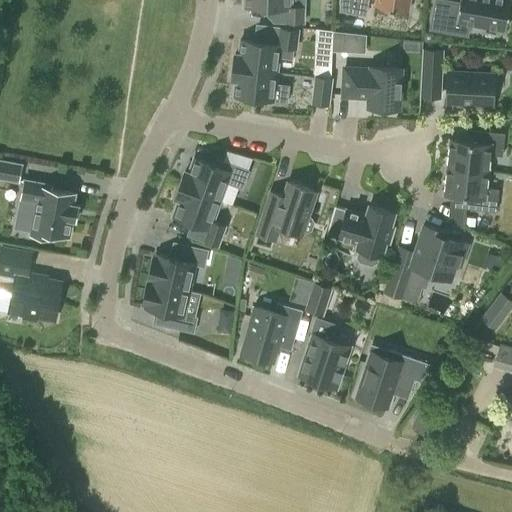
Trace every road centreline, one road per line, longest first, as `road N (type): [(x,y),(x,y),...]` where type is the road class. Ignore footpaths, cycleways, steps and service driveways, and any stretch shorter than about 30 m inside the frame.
road 1 (residential): [(387,443),(112,339),(103,324),(108,264),(123,212),(169,118)]
road 2 (residential): [(169,118),(420,169)]
road 3 (residential): [(169,118),(207,0)]
